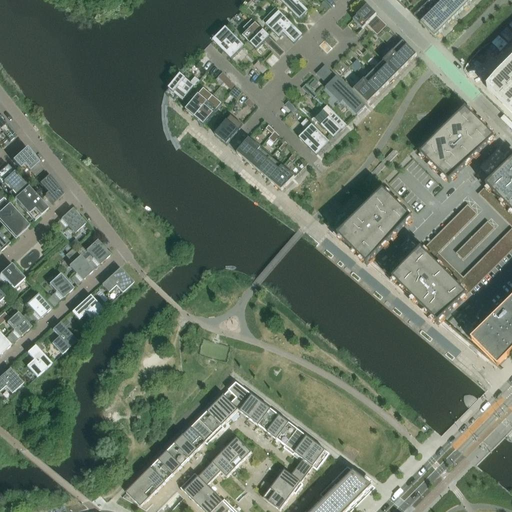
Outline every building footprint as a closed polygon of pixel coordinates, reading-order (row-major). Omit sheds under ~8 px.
[(298,3),(295,0),(278,0),(301,22),(309,14),(298,3)] [(451,0),(444,0),(439,5),(453,20),(462,11),(451,0)] [(469,0),(451,0),(462,11),(471,2),(469,0)] [(324,2),(321,5),(326,10),(329,7),(324,2)] [(439,5),(430,14),(444,29),(453,20),(439,5)] [(383,22),(368,7),(354,21),(363,31),(364,29),(367,27),(372,32),(383,22)] [(302,37),(275,10),(262,23),(279,39),(283,35),(294,45),(302,37)] [(430,14),(421,23),(421,24),(435,38),(444,29),(430,14)] [(243,37),(255,50),(257,52),(265,43),(271,49),(275,45),(285,54),(252,21),(243,29),(247,33),(243,37)] [(388,27),(383,22),(372,32),(375,35),(378,37),(388,27)] [(372,32),(367,27),(364,29),(372,37),(375,35),(372,32)] [(244,48),(228,32),(215,45),(231,61),(244,48)] [(417,56),(402,41),(392,51),(407,67),(417,56)] [(363,55),(356,48),(353,51),(360,58),(363,55)] [(407,67),(392,51),(382,61),(384,62),(398,76),(407,67)] [(354,65),(346,58),(344,61),(351,68),(354,65)] [(263,75),(267,71),(259,62),(254,67),(263,75)] [(398,76),(384,62),(374,72),(388,86),(398,76)] [(511,65),(489,89),(511,112),(511,65)] [(344,75),(337,68),(334,71),(341,78),(344,75)] [(374,72),(373,70),(363,80),(379,95),(388,86),(374,72)] [(223,74),(218,78),(226,85),(230,81),(223,74)] [(183,102),(196,86),(200,82),(195,78),(190,84),(186,80),(181,76),(169,90),(174,94),(183,102)] [(366,108),(337,79),(328,87),(333,92),(330,94),(341,105),(343,102),(358,117),(366,108)] [(379,95),(363,80),(353,90),(369,105),(379,95)] [(233,93),(237,88),(230,81),(226,85),(233,93)] [(212,98),(203,90),(185,112),(194,120),(212,98)] [(222,106),(212,98),(194,120),(204,127),(222,106)] [(249,100),(245,104),(250,110),(254,106),(249,100)] [(289,102),(286,105),(285,106),(292,113),(296,110),(289,102)] [(347,127),(327,107),(314,120),(334,140),(347,127)] [(449,184),(494,138),(465,109),(420,155),(449,184)] [(0,147),(7,141),(9,143),(15,138),(14,137),(16,135),(7,125),(5,127),(2,124),(5,122),(0,115),(0,147)] [(227,147),(243,127),(231,117),(214,137),(227,147)] [(330,144),(306,121),(301,126),(312,137),(304,144),(317,157),(330,144)] [(275,133),(269,127),(265,131),(272,136),(275,133)] [(281,138),(275,133),(272,136),(268,141),(274,146),(281,138)] [(262,149),(251,140),(239,153),(244,157),(242,159),(248,165),(249,164),(260,151),(262,149)] [(288,146),(285,143),(279,151),(282,154),(288,146)] [(260,151),(249,164),(260,173),(272,159),(273,157),(262,148),(260,151)] [(19,170),(19,169),(25,176),(29,173),(36,181),(44,173),(37,165),(38,164),(26,149),(12,162),(19,170)] [(368,177),(374,183),(402,156),(395,150),(368,177)] [(299,157),(296,153),(289,161),(293,165),(299,157)] [(282,169),(271,160),(261,172),(266,176),(264,178),(270,183),(272,181),(282,169)] [(511,161),(486,188),(511,213),(511,161)] [(14,201),(27,189),(7,167),(0,172),(0,185),(2,188),(4,185),(10,192),(9,194),(8,194),(14,201)] [(297,178),(284,167),(282,169),(272,181),(277,185),(275,187),(282,193),(297,178)] [(45,173),(44,173),(36,181),(35,182),(47,195),(44,197),(52,206),(64,196),(45,173)] [(14,201),(19,208),(34,223),(47,211),(27,189),(14,201)] [(337,237),(367,267),(371,263),(412,221),(383,192),(339,236),(337,237)] [(0,213),(8,206),(0,196),(0,213)] [(8,206),(0,213),(0,224),(15,241),(28,228),(8,206)] [(76,212),(74,213),(72,210),(60,221),(74,235),(85,225),(80,219),(81,218),(76,212)] [(0,234),(0,251),(1,251),(2,252),(6,248),(5,247),(8,244),(9,245),(0,234)] [(79,244),(76,240),(70,245),(73,249),(79,244)] [(102,248),(97,242),(85,252),(99,267),(110,257),(107,254),(108,253),(103,247),(102,248)] [(67,246),(63,249),(68,254),(71,251),(67,246)] [(93,272),(73,250),(65,257),(72,264),(68,267),(82,282),(93,272)] [(452,282),(421,252),(395,278),(440,323),(467,297),(452,282)] [(11,266),(0,275),(0,276),(13,291),(24,281),(11,266)] [(108,294),(115,287),(122,294),(133,284),(120,269),(101,286),(108,294)] [(73,290),(60,275),(48,286),(62,300),(73,290)] [(51,310),(37,296),(26,306),(40,321),(51,310)] [(78,321),(85,315),(92,322),(103,312),(90,297),(71,314),(78,321)] [(105,305),(98,298),(94,301),(101,309),(105,305)] [(511,354),(511,301),(471,342),(498,368),(511,354)] [(31,329),(17,314),(6,324),(20,339),(31,329)] [(69,324),(66,321),(61,325),(64,329),(69,324)] [(51,345),(62,356),(76,343),(60,324),(52,331),(58,338),(51,345)] [(0,335),(0,356),(11,347),(0,335)] [(26,368),(36,379),(51,365),(34,347),(27,354),(33,361),(26,368)] [(0,392),(5,388),(11,395),(23,385),(9,370),(0,378),(0,392)] [(230,391),(224,397),(238,412),(240,413),(252,397),(253,397),(239,386),(236,384),(230,391)] [(216,405),(230,420),(238,412),(224,397),(220,401),(216,405)] [(252,397),(240,413),(244,416),(249,420),(262,404),(253,397),(252,397)] [(262,404),(249,420),(259,427),(271,411),(271,410),(266,407),(262,404)] [(208,413),(224,430),(224,429),(223,428),(230,420),(216,405),(212,409),(208,413)] [(271,411),(259,427),(268,434),(280,418),(280,417),(275,414),(271,411)] [(200,421),(216,438),(224,430),(208,413),(204,417),(200,421)] [(280,418),(268,434),(277,441),(289,424),(284,420),(280,418)] [(192,429),(191,430),(208,446),(216,438),(200,421),(196,425),(192,429)] [(289,424),(277,441),(285,447),(298,431),(297,431),(293,427),(289,424)] [(184,437),(184,438),(198,452),(199,452),(206,445),(207,446),(208,446),(191,430),(188,433),(184,437)] [(285,447),(284,449),(294,457),(295,455),(308,438),(307,438),(302,434),(298,431),(285,447)] [(184,438),(175,446),(190,460),(195,456),(197,453),(198,452),(184,438)] [(308,438),(295,455),(303,461),(316,445),(315,444),(311,441),(308,438)] [(238,439),(229,448),(244,462),(247,459),(252,454),(250,452),(238,439)] [(316,445),(303,461),(313,469),(317,472),(328,457),(324,454),(325,452),(320,448),(316,445)] [(175,446),(167,454),(182,468),(187,464),(189,461),(190,460),(175,446)] [(229,448),(221,456),(236,471),(239,467),(243,463),(244,462),(229,448)] [(167,454),(159,462),(174,477),(174,476),(178,472),(180,470),(182,468),(167,454)] [(214,463),(213,464),(221,473),(227,479),(229,477),(230,477),(231,475),(235,471),(236,471),(221,456),(214,463)] [(297,469),(292,477),(301,484),(313,469),(303,461),(300,466),(297,469)] [(159,462),(151,470),(166,485),(166,484),(170,480),(172,478),(174,477),(159,462)] [(211,466),(199,478),(208,487),(221,474),(221,473),(213,464),(212,465),(211,466)] [(151,470),(143,478),(158,493),(158,492),(162,488),(164,487),(166,485),(151,470)] [(348,511),(373,488),(351,471),(337,485),(334,482),(320,496),(323,499),(310,511),(348,511)] [(278,481),(278,482),(294,494),(296,496),(303,486),(301,484),(292,477),(285,472),(282,476),(278,481)] [(183,487),(181,489),(189,498),(193,502),(208,487),(199,478),(195,475),(183,487)] [(143,478),(135,486),(149,501),(150,500),(154,496),(155,495),(158,493),(143,478)] [(271,490),(271,491),(287,503),(294,494),(278,482),(275,485),(271,490)] [(135,486),(127,495),(139,507),(140,508),(141,509),(142,509),(146,504),(149,501),(135,486)] [(208,487),(193,502),(194,502),(198,506),(201,509),(215,495),(208,487)] [(266,497),(264,500),(266,502),(279,511),(280,511),(287,503),(271,491),(266,497)] [(215,495),(201,509),(201,510),(203,511),(213,511),(223,502),(215,495)] [(223,502),(213,511),(229,511),(233,509),(225,501),(223,502)]
